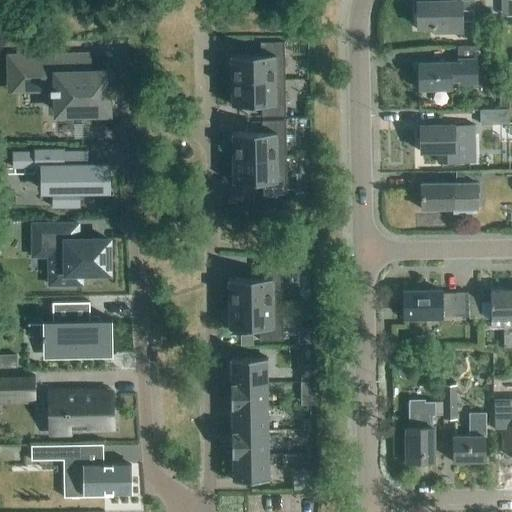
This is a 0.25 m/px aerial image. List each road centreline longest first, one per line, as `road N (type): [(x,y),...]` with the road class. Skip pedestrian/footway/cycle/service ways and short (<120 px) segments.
road 1 (residential): [(178,511),(149,474),(126,135),(202,131)]
road 2 (residential): [(207,511),(212,148),(202,131)]
road 3 (unclassified): [(362,253),(363,0)]
road 4 (unclassified): [(367,505),(362,253)]
road 5 (residential): [(362,253),(511,250)]
road 6 (residential): [(511,502),(367,505)]
